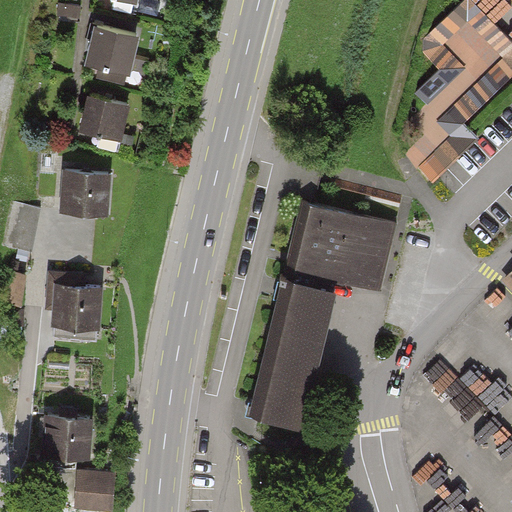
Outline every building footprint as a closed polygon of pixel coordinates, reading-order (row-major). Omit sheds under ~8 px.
[(134,0),(115,0),(114,8),(132,12),(134,0)] [(468,120),(511,76),(511,33),(506,27),(511,21),(511,0),(480,0),(479,0),(462,0),(421,41),(443,64),(417,89),(430,102),(412,119),(427,134),(407,153),(435,180),(482,134),(468,120)] [(114,29),(99,25),(91,58),(102,61),(99,75),(124,81),(136,34),(128,32),(131,22),(116,19),(114,29)] [(128,102),(91,94),(83,129),(101,133),(98,145),(116,150),(128,102)] [(110,173),(66,169),(63,208),(107,211),(110,173)] [(399,220),(308,198),(256,407),(309,420),(344,278),(382,287),(399,220)] [(41,207),(13,202),(5,245),(33,250),(41,207)] [(26,275),(8,272),(3,299),(21,303),(26,275)] [(101,285),(57,282),(57,286),(50,285),(49,305),(56,305),(54,335),(97,338),(101,285)] [(98,417),(45,413),(42,451),(95,455),(98,417)] [(114,472),(81,469),(78,507),(111,509),(114,472)]
